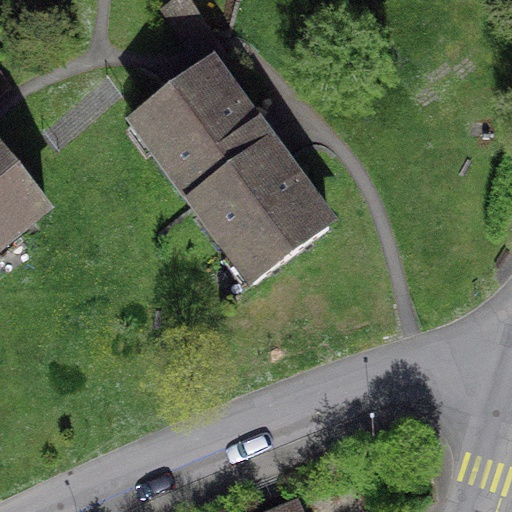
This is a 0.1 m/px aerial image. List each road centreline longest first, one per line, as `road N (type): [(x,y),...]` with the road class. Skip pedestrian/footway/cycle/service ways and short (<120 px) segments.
road 1 (residential): [(28,511),(287,401),(511,322)]
road 2 (residential): [(474,511),(511,389)]
